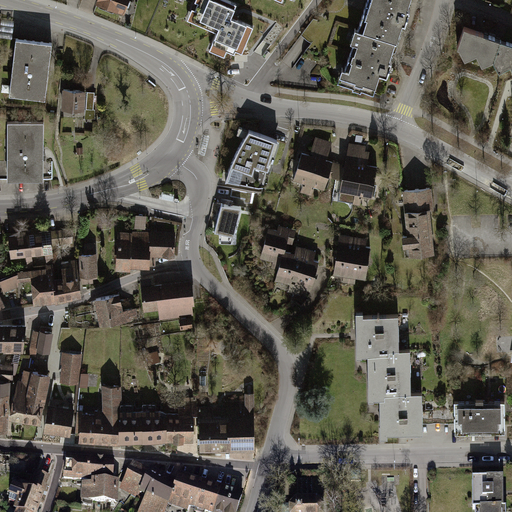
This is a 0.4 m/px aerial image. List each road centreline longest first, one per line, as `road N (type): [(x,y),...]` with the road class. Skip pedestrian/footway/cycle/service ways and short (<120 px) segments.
road 1 (residential): [(511,453),(270,457)]
road 2 (residential): [(270,457),(289,366),(194,261)]
road 3 (residential): [(186,99),(351,114),(399,127)]
road 4 (tertiary): [(4,0),(147,53),(186,99)]
road 5 (residential): [(266,472),(59,448)]
road 6 (residential): [(0,317),(78,301),(194,261)]
road 7 (tertiary): [(172,154),(114,189),(0,208)]
road 8 (residential): [(399,127),(449,0)]
road 9 (residential): [(399,127),(511,191)]
road 10 (residential): [(194,261),(200,181),(172,154)]
